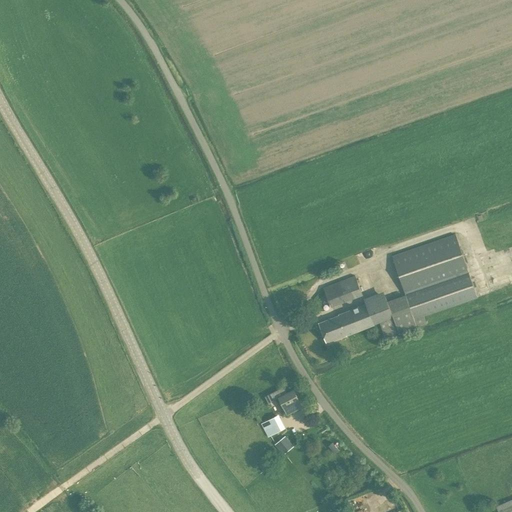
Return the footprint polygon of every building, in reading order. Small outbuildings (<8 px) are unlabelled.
[(456,234),(392,256),(405,294),(417,327),(427,324),(424,316),(477,298),(456,234)] [(363,294),(355,276),(324,288),(331,307),(363,294)] [(339,315),(319,323),(327,342),(347,335),(347,336),(380,323),(385,338),(399,333),(387,301),(386,296),(339,314),(339,315)] [(285,386),(265,396),(268,403),(276,399),(279,407),(282,405),(287,414),(302,407),(294,390),(288,393),(285,386)] [(277,416),(262,424),(268,436),(283,428),(277,416)] [(293,446),(285,437),(276,445),(284,454),(293,446)] [(498,511),(511,511),(511,499),(496,506),(498,511)]
